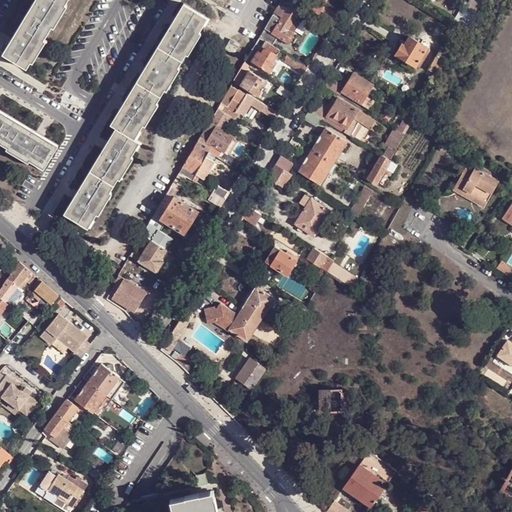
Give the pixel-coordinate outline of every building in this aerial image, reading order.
[(67,0),(34,0),(2,55),(25,69),(28,64),(31,65),(44,42),(42,41),(50,27),(52,28),(67,6),(64,5),(67,0)] [(286,42),(291,33),(306,6),(295,0),(279,0),(278,3),(285,8),(280,16),(270,31),(270,32),(286,42)] [(315,13),(320,5),(312,0),(307,9),(315,13)] [(474,15),(482,1),(481,0),(470,0),(465,10),(474,15)] [(133,140),(139,129),(138,128),(141,122),(143,123),(157,101),(155,100),(162,87),(165,88),(178,66),(176,65),(184,52),(186,53),(199,31),(198,30),(201,23),(203,24),(207,17),(185,3),(110,125),(115,128),(133,140)] [(273,11),(280,16),(285,8),(278,3),(273,11)] [(333,25),(338,16),(325,8),(320,16),(333,25)] [(280,16),(273,11),(264,27),(270,31),(280,16)] [(127,92),(164,29),(155,24),(119,87),(127,92)] [(271,44),(274,39),(262,31),(258,37),(266,41),(271,44)] [(427,47),(409,36),(404,44),(402,43),(395,54),(397,55),(413,65),(415,66),(427,47)] [(266,41),(258,37),(243,63),(247,65),(248,65),(251,61),(257,51),(259,52),(262,47),(266,41)] [(275,55),(278,49),(271,44),(266,41),(262,47),(275,55)] [(236,49),(228,45),(222,54),(230,58),(236,49)] [(452,52),(441,46),(435,56),(445,62),(446,62),(452,52)] [(268,71),(274,61),(272,60),(275,55),(262,47),(259,52),(257,51),(251,61),(264,68),(268,71)] [(303,73),(306,66),(285,54),(282,60),(303,73)] [(410,70),(413,65),(397,55),(394,60),(410,70)] [(435,56),(427,70),(428,70),(436,74),(437,75),(445,62),(435,56)] [(251,61),(248,65),(261,74),(264,68),(251,61)] [(237,82),(244,71),(240,68),(233,79),(237,82)] [(266,81),(247,70),(239,85),(257,96),(266,81)] [(433,78),(436,74),(428,70),(426,74),(433,78)] [(353,72),(353,73),(342,90),(342,91),(351,98),(356,100),(360,103),(365,95),(372,84),(353,72)] [(329,76),(324,85),(336,93),(339,88),(342,84),(340,84),(329,76)] [(230,85),(219,103),(234,112),(240,102),(245,95),(230,85)] [(287,98),(291,92),(279,85),(276,91),(287,98)] [(373,99),(365,95),(360,103),(368,108),(373,99)] [(375,121),(357,109),(338,97),(337,98),(326,115),(323,113),(324,110),(312,103),(308,110),(321,117),(352,136),(360,122),(369,128),(375,121)] [(234,112),(237,114),(239,112),(242,107),(243,104),(240,102),(234,112)] [(222,111),(235,118),(237,114),(234,112),(219,103),(216,107),(222,111)] [(264,104),(260,110),(273,119),(278,113),(264,104)] [(402,125),(407,129),(417,112),(418,112),(418,109),(417,109),(414,106),(413,106),(408,112),(409,113),(406,119),(405,120),(402,125)] [(235,118),(222,111),(216,107),(211,117),(229,128),(235,118)] [(308,110),(303,118),(315,124),(316,124),(321,117),(308,110)] [(0,143),(6,147),(5,149),(26,163),(28,160),(34,164),(33,167),(41,171),(57,146),(13,120),(0,111),(0,143)] [(223,152),(232,136),(215,126),(213,129),(211,132),(205,141),(210,144),(217,148),(223,152)] [(333,162),(346,140),(325,127),(320,135),(312,148),(333,162)] [(63,214),(89,229),(92,224),(90,223),(95,217),(96,217),(109,195),(108,194),(116,180),(118,181),(132,158),(130,157),(134,151),(136,152),(140,144),(133,140),(115,128),(63,214)] [(204,128),(199,137),(205,141),(211,132),(209,131),(204,128)] [(381,148),(385,151),(383,155),(389,160),(392,155),(404,135),(398,131),(393,128),(381,148)] [(316,132),(307,146),(312,148),(320,135),(316,132)] [(195,144),(205,151),(210,144),(205,141),(199,137),(195,144)] [(205,151),(195,144),(181,167),(192,172),(194,174),(205,155),(207,152),(205,151)] [(207,152),(213,155),(217,148),(210,144),(205,151),(207,152)] [(298,160),(302,163),(312,148),(307,146),(298,160)] [(328,171),(333,162),(312,148),(302,163),(298,171),(319,185),(328,171)] [(371,174),(378,179),(387,164),(389,161),(389,160),(383,155),(381,154),(370,173),(371,174)] [(213,161),(205,155),(194,174),(198,176),(203,179),(213,161)] [(280,155),(275,163),(287,171),(292,164),(291,162),(280,155)] [(338,165),(333,162),(328,171),(332,174),(338,165)] [(266,177),(282,187),(291,173),(287,171),(275,163),(266,177)] [(499,180),(469,163),(456,186),(476,198),(475,201),(484,206),(499,180)] [(194,174),(192,172),(181,167),(179,172),(183,175),(188,178),(194,182),(198,176),(194,174)] [(375,184),(378,179),(371,174),(368,180),(375,184)] [(169,187),(172,189),(179,178),(176,176),(169,187)] [(215,185),(211,192),(223,200),(228,193),(215,185)] [(476,198),(456,186),(454,189),(475,201),(476,198)] [(172,189),(169,187),(167,192),(173,196),(176,191),(172,189)] [(371,191),(364,187),(350,212),(356,217),(371,191)] [(158,207),(164,210),(173,196),(167,192),(158,207)] [(299,202),(305,207),(305,206),(310,199),(303,195),(299,202)] [(182,232),(196,210),(173,196),(164,210),(159,218),(160,219),(182,232)] [(313,200),(310,199),(305,206),(308,208),(313,200)] [(303,230),(313,236),(329,210),(313,200),(308,208),(305,206),(305,207),(293,223),(298,227),(303,230)] [(511,231),(511,202),(501,218),(511,224),(511,227),(510,231),(511,231)] [(248,206),(241,218),(254,225),(260,215),(248,206)] [(164,210),(158,207),(146,226),(152,230),(160,219),(159,218),(164,210)] [(171,238),(156,230),(155,232),(152,230),(146,226),(141,235),(150,240),(165,249),(171,238)] [(139,238),(148,243),(150,240),(141,235),(139,238)] [(155,272),(162,261),(159,259),(165,249),(150,240),(148,243),(140,257),(137,261),(155,272)] [(274,246),(266,258),(271,261),(279,249),(274,246)] [(306,259),(319,266),(326,256),(313,248),(306,259)] [(296,259),(279,249),(271,261),(269,264),(286,274),(296,259)] [(131,252),(129,256),(137,261),(140,257),(131,252)] [(511,266),(503,260),(496,270),(511,280),(511,266)] [(18,287),(31,272),(21,263),(12,274),(9,279),(18,287)] [(308,288),(313,292),(324,275),(327,269),(325,267),(322,266),(308,288)] [(118,285),(122,278),(117,275),(112,281),(107,289),(113,293),(118,285)] [(143,292),(122,278),(118,285),(113,293),(111,297),(132,311),(143,292)] [(0,291),(0,297),(6,302),(18,287),(9,279),(0,291)] [(35,290),(43,281),(39,279),(32,287),(35,290)] [(43,281),(35,290),(31,294),(38,300),(42,295),(46,298),(52,304),(60,296),(43,281)] [(346,283),(343,288),(350,294),(352,290),(353,288),(346,283)] [(227,330),(228,328),(240,336),(246,340),(260,318),(269,304),(274,296),(267,292),(256,285),(242,307),(237,314),(219,303),(215,308),(212,306),(203,308),(205,323),(213,321),(227,330)] [(278,296),(274,296),(269,304),(271,306),(278,296)] [(6,302),(0,297),(0,316),(9,305),(6,302)] [(389,321),(363,304),(360,309),(385,326),(389,321)] [(167,336),(161,345),(169,351),(193,314),(184,309),(180,316),(167,336)] [(80,359),(91,344),(85,340),(88,336),(59,314),(42,335),(52,343),(57,337),(75,351),(73,354),(80,359)] [(511,349),(503,343),(493,359),(511,370),(511,349)] [(263,370),(248,360),(235,378),(250,389),(263,370)] [(102,363),(88,382),(107,395),(120,377),(102,363)] [(7,374),(0,383),(0,399),(2,396),(10,403),(19,409),(27,415),(37,402),(29,396),(24,392),(19,388),(12,383),(14,380),(7,374)] [(126,382),(120,377),(107,395),(113,400),(126,382)] [(139,377),(132,385),(156,403),(158,400),(159,398),(139,377)] [(88,382),(75,400),(94,413),(95,412),(107,395),(88,382)] [(220,383),(209,395),(215,401),(225,389),(220,383)] [(317,389),(317,410),(338,409),(338,388),(317,389)] [(95,412),(101,416),(113,400),(107,395),(95,412)] [(60,411),(70,418),(75,412),(78,407),(67,399),(60,411)] [(19,409),(10,403),(7,408),(16,414),(19,409)] [(64,427),(70,418),(60,411),(46,430),(54,436),(50,441),(65,451),(75,436),(64,427)] [(114,449),(119,453),(124,445),(119,442),(114,449)] [(12,461),(14,458),(0,446),(0,465),(7,457),(12,461)] [(369,504),(393,469),(369,453),(365,451),(355,466),(342,485),(357,496),(369,504)] [(339,484),(342,485),(355,466),(352,464),(339,484)] [(102,480),(106,474),(94,467),(90,473),(102,480)] [(511,467),(499,491),(511,499),(511,467)] [(56,475),(48,470),(39,484),(47,489),(49,488),(58,493),(57,496),(66,502),(72,506),(83,490),(57,473),(56,475)] [(198,486),(207,484),(205,473),(196,476),(198,486)] [(211,497),(210,492),(175,500),(177,510),(177,511),(218,511),(215,497),(211,497)] [(429,507),(434,499),(424,492),(418,501),(429,507)] [(66,502),(57,496),(55,499),(64,505),(66,502)]
